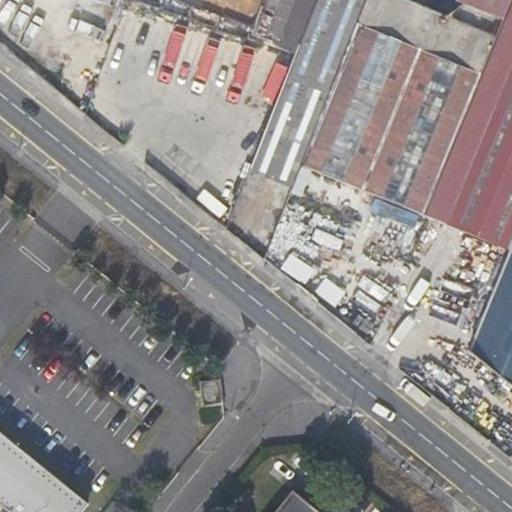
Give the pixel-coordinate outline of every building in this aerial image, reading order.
[(263,0),(250,38),(293,53),(314,0),(263,0)] [(314,0),(293,53),(285,78),(328,96),(356,26),(365,0),(314,0)] [(477,77),(492,40),(489,39),(463,28),(396,0),(365,0),(356,26),(477,77)] [(477,77),(420,216),(508,252),(511,243),(511,0),(508,0),(492,40),(477,77)] [(489,39),(505,0),(474,0),(463,28),(489,39)] [(301,166),(420,216),(477,77),(356,26),(328,96),(301,166)] [(328,96),(285,78),(243,186),(263,195),(286,205),(301,166),(328,96)] [(277,225),(278,225),(286,205),(263,195),(257,209),(277,225)] [(242,245),(263,262),(278,225),(277,225),(257,209),(242,245)] [(469,350),(467,353),(511,390),(511,243),(508,252),(505,262),(469,350)] [(440,338),(469,350),(505,262),(476,250),(440,338)] [(200,405),(220,403),(218,378),(198,380),(200,405)] [(0,431),(0,511),(71,511),(83,498),(0,431)] [(316,511),(291,491),(273,511),(316,511)]
